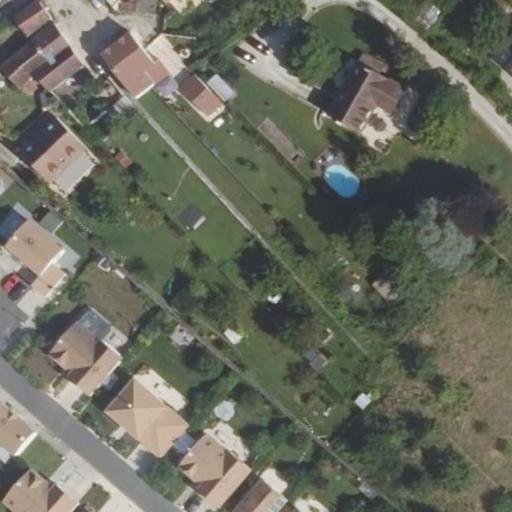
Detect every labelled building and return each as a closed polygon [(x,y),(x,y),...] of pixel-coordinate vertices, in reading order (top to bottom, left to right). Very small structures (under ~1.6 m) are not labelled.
[(499,0),(471,0),(496,17),(505,4),(499,0)] [(51,19),(40,3),(16,21),(28,37),(51,19)] [(35,45),(51,65),(36,78),(42,83),(48,90),(51,93),(86,66),(84,63),(56,27),(35,45)] [(134,33),(105,56),(139,98),(173,71),(163,59),(159,63),(134,33)] [(511,34),(494,55),(511,70),(511,34)] [(51,65),(35,45),(3,73),(26,99),(42,83),(36,78),(51,65)] [(393,116),(407,92),(359,63),(327,115),(361,136),(379,107),(393,116)] [(0,101),(14,87),(0,73),(0,101)] [(222,75),(212,81),(225,102),(235,95),(222,75)] [(198,76),(183,90),(210,118),(224,104),(198,76)] [(125,93),(84,128),(94,140),(136,106),(125,93)] [(51,181),(86,146),(57,116),(21,151),(51,181)] [(24,130),(12,118),(3,125),(16,138),(24,130)] [(32,222),(10,247),(44,276),(34,286),(47,297),(67,274),(56,264),(66,252),(32,222)] [(101,343),(102,341),(110,332),(110,327),(89,310),(78,323),(101,343)] [(123,359),(102,341),(101,343),(78,323),(51,355),(73,374),(70,378),(91,396),(123,359)] [(186,426),(134,380),(105,412),(158,458),(186,426)] [(0,440),(19,457),(39,435),(4,404),(0,408),(0,440)] [(253,471),(232,453),(230,455),(208,435),(180,467),(203,486),(199,491),(220,509),(253,471)] [(56,493),(33,473),(6,503),(16,511),(77,511),(81,508),(59,489),(56,493)] [(278,511),(286,504),(288,502),(264,481),(236,511),(278,511)]
